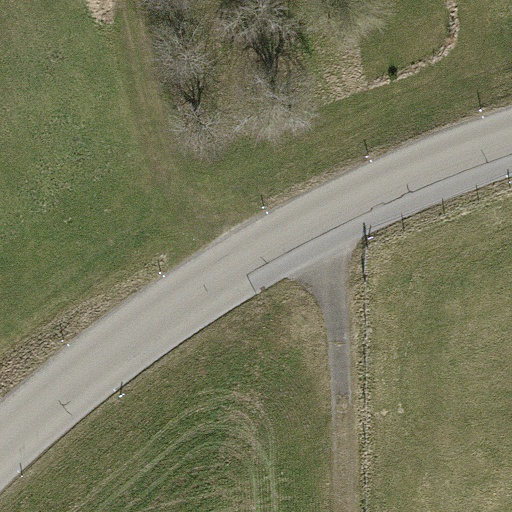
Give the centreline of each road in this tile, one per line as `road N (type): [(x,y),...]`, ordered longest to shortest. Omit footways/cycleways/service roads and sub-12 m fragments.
road 1 (tertiary): [(0,447),(45,403),(187,300),(311,226),(511,141)]
road 2 (track): [(311,226),(337,291),(342,511)]
